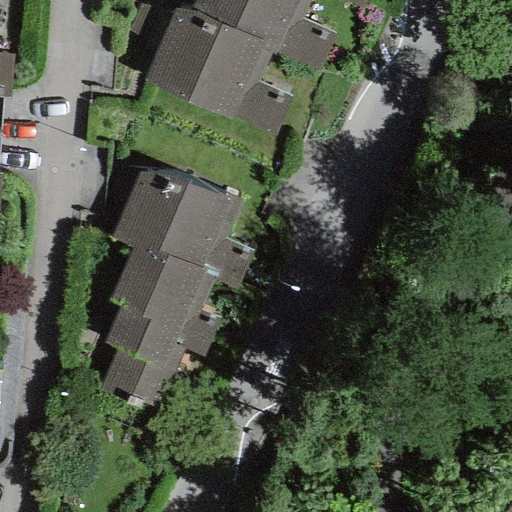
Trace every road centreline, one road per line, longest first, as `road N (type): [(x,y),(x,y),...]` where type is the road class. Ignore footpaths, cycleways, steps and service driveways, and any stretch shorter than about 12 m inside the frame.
road 1 (residential): [(436,0),(375,145),(194,511)]
road 2 (residential): [(24,511),(75,0)]
